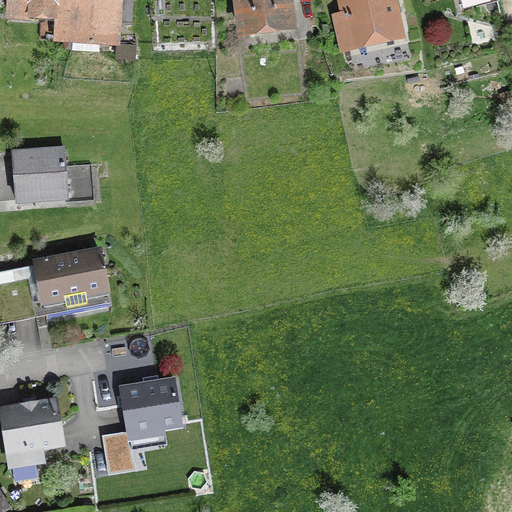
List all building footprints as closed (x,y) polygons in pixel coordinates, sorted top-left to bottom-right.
[(114,44),(116,0),(7,0),(7,15),(54,18),(53,39),(114,44)] [(235,0),(240,37),(290,31),(286,0),(235,0)] [(388,0),(341,0),(352,44),(396,34),(388,0)] [(116,47),(115,59),(133,60),(134,48),(116,47)] [(64,167),(63,151),(11,155),(14,202),(66,198),(66,192),(91,191),(89,166),(64,167)] [(98,254),(34,267),(45,320),(108,308),(98,254)] [(7,272),(0,273),(0,285),(10,283),(7,272)] [(173,384),(120,392),(126,434),(180,426),(173,384)] [(31,451),(60,446),(53,403),(0,411),(0,414),(9,469),(33,465),(31,451)]
